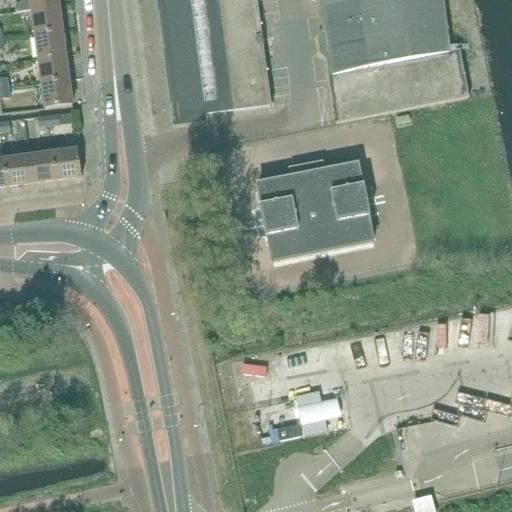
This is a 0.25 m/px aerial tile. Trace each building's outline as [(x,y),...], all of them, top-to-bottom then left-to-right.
[(30,0),(32,13),(59,10),(57,0),(30,0)] [(262,38),(256,0),(155,0),(173,129),(208,125),(207,117),(270,108),(270,109),(271,109),(264,58),(272,57),(270,37),(262,38)] [(446,0),(322,0),(325,16),(321,17),(322,19),(325,37),(322,37),(319,41),(321,55),(325,58),(327,58),(330,78),(455,54),(446,0)] [(35,38),(62,34),(59,10),(32,13),(35,38)] [(39,62),(65,59),(62,34),(35,38),(39,62)] [(460,53),(455,54),(330,78),(337,126),(469,101),(460,53)] [(68,83),(68,81),(65,59),(39,62),(42,87),(68,83)] [(0,92),(9,91),(7,81),(0,81),(0,92)] [(45,111),(72,108),(68,83),(42,87),(45,111)] [(9,91),(0,92),(0,102),(10,101),(9,91)] [(48,119),(49,129),(59,128),(58,117),(48,119)] [(38,130),(49,129),(48,119),(37,120),(38,130)] [(0,124),(0,132),(0,135),(10,134),(9,124),(0,124)] [(56,183),(81,179),(78,153),(52,156),(56,183)] [(31,186),(56,183),(52,156),(28,159),(31,186)] [(7,189),(31,186),(28,159),(4,162),(7,189)] [(358,168),(324,174),(322,166),(311,168),(291,172),(292,181),(258,187),(262,209),(260,209),(266,240),(268,239),(273,265),(373,246),(368,220),(370,219),(370,218),(364,189),(362,189),(358,168)] [(397,332),(395,355),(410,356),(411,333),(397,332)] [(243,381),(285,376),(282,352),(240,356),(243,381)] [(317,395),(295,399),(303,440),(325,436),(317,395)] [(299,429),(277,434),(279,445),(302,441),(299,429)] [(410,505),(411,511),(432,511),(429,500),(410,505)]
